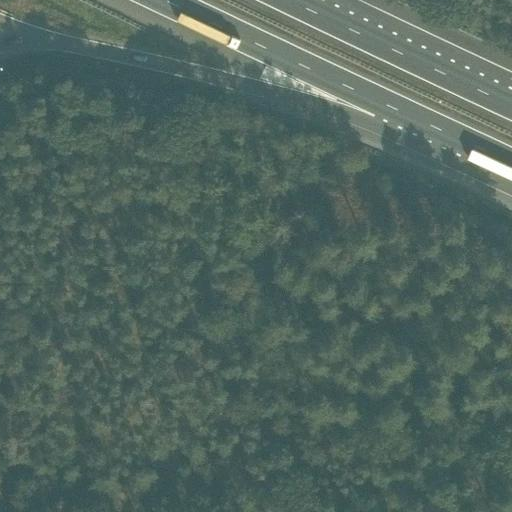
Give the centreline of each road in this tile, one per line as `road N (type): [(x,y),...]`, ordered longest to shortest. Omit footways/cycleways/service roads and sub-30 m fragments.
road 1 (motorway): [(44,34),(242,84),(381,103)]
road 2 (motorway): [(165,0),(381,103)]
road 3 (motorway): [(511,100),(303,6)]
road 4 (motorway): [(381,103),(511,162)]
